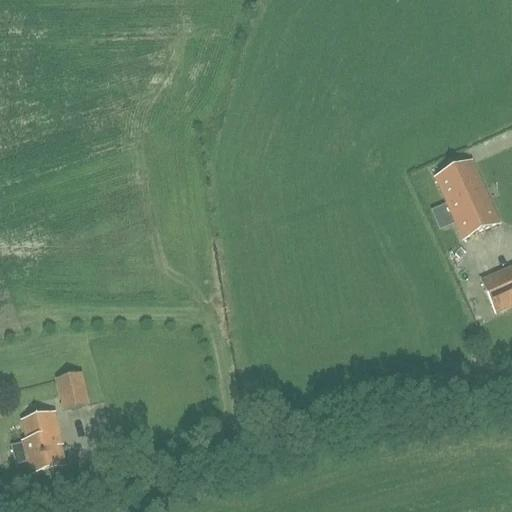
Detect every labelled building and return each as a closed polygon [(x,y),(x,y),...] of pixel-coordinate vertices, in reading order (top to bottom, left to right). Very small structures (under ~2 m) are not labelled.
[(511,155),(483,170),(493,189),(511,179),(511,155)] [(463,241),(498,225),(472,165),(436,181),(463,241)] [(511,181),(492,190),(504,214),(511,210),(511,181)] [(511,305),(511,270),(482,285),(496,314),(511,305)] [(63,414),(87,409),(79,377),(56,383),(63,414)] [(27,444),(22,445),(30,477),(42,474),(45,478),(58,474),(61,470),(54,439),(57,438),(52,417),(22,424),(27,444)]
